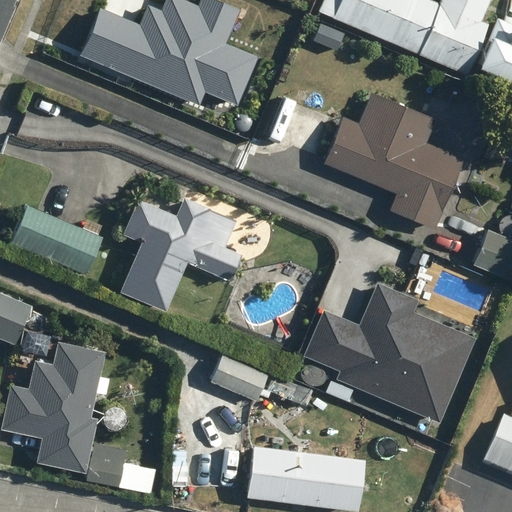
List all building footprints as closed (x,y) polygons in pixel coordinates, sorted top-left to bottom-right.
[(80,54),(200,104),(205,91),(238,105),(258,57),(225,44),(240,10),(216,0),(200,0),(198,5),(185,0),(165,0),(162,10),(148,4),(139,23),(100,7),(80,54)] [(492,23),(485,20),(494,0),(440,0),(439,4),(428,0),(324,0),(319,11),(469,76),(492,23)] [(390,192),(382,210),(428,229),(458,157),(420,142),(430,119),(365,92),(353,122),(337,115),(318,162),(390,192)] [(132,241),(112,292),(158,311),(178,262),(224,281),(235,253),(219,246),(230,219),(174,196),(167,214),(128,198),(113,234),(132,241)] [(4,243),(81,274),(96,236),(92,234),(95,225),(80,218),(77,227),(20,203),(4,243)] [(466,264),(505,279),(511,262),(511,223),(506,238),(480,228),(469,256),(466,264)] [(419,300),(378,283),(360,325),(341,318),(324,310),(304,356),(340,371),(337,380),(440,423),(476,339),(414,313),(419,300)] [(0,293),(0,340),(8,343),(24,304),(0,293)] [(0,429),(35,437),(30,461),(78,471),(90,418),(83,417),(88,392),(98,395),(102,377),(92,375),(97,352),(49,341),(44,363),(26,359),(19,389),(1,385),(0,391),(0,429)] [(216,355),(205,380),(250,400),(261,375),(216,355)] [(363,410),(271,370),(263,388),(356,427),(363,410)] [(258,404),(217,388),(210,405),(251,421),(258,404)] [(511,418),(503,415),(484,463),(511,474),(511,418)] [(118,462),(120,449),(87,443),(80,480),(144,492),(149,467),(118,462)] [(240,498),(350,511),(357,457),(246,445),(240,498)]
